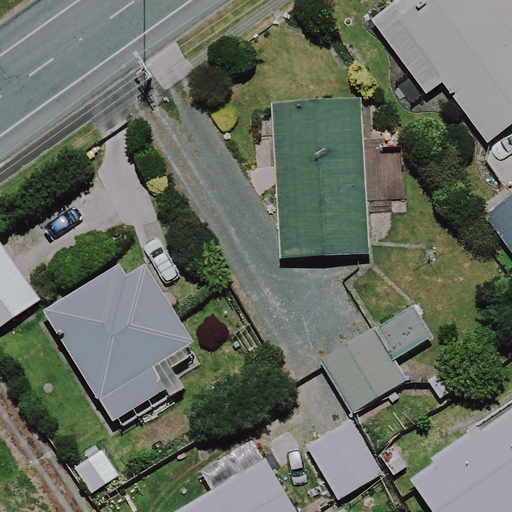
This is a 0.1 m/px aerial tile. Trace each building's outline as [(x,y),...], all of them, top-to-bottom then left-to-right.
[(511,127),(511,42),(481,0),(425,0),(377,35),(423,98),(441,86),(485,147),(511,127)] [(366,259),(360,108),(274,112),(280,263),(366,259)] [(511,202),(486,221),(511,259),(511,202)] [(0,332),(40,304),(0,246),(0,332)] [(194,353),(141,260),(46,314),(111,426),(167,394),(156,375),(194,353)] [(428,345),(410,312),(321,362),(351,415),(405,385),(393,365),(428,345)] [(511,511),(511,412),(409,483),(428,511),(511,511)] [(381,478),(349,424),(305,450),(337,504),(381,478)] [(119,481),(100,451),(71,469),(90,499),(119,481)] [(291,511),(264,465),(185,511),(291,511)]
